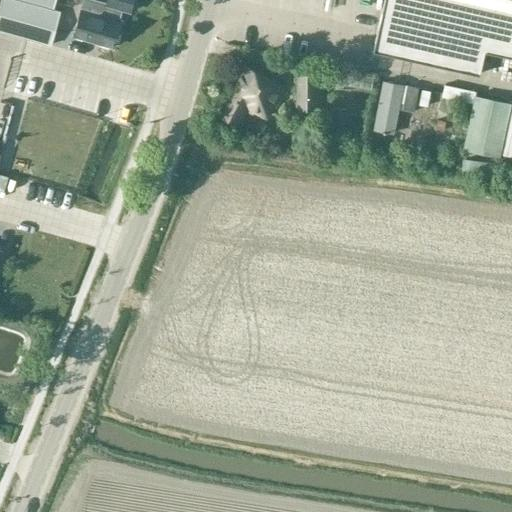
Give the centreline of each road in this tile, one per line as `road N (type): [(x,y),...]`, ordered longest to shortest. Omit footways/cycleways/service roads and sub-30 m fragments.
road 1 (tertiary): [(23,511),(155,183),(208,0)]
road 2 (unknown): [(224,0),(311,30),(332,24),(345,0)]
